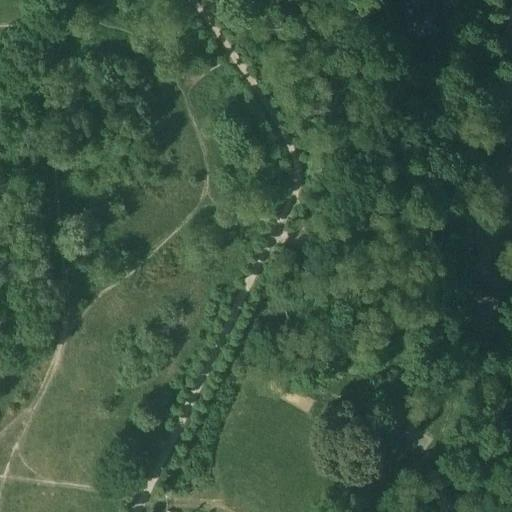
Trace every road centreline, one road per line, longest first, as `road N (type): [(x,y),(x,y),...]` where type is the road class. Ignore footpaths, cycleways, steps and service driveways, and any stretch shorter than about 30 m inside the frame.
road 1 (track): [(192,0),(274,114),(299,173),(137,511)]
road 2 (track): [(272,236),(305,247),(332,237),(340,217),(349,68),(334,0)]
